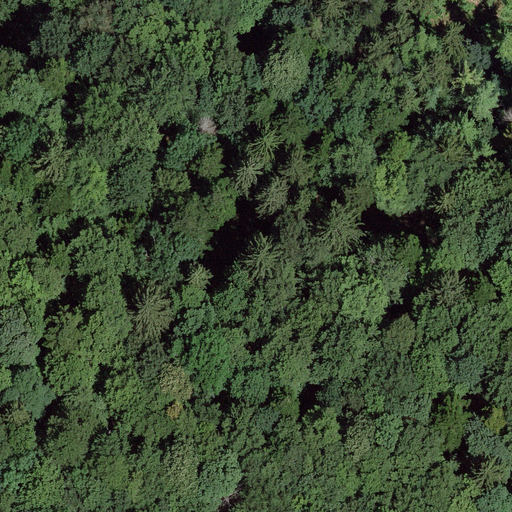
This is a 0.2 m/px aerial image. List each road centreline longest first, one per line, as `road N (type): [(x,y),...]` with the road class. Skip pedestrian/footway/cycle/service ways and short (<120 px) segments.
road 1 (track): [(0,232),(245,296),(467,328),(511,342)]
road 2 (track): [(95,0),(511,304)]
